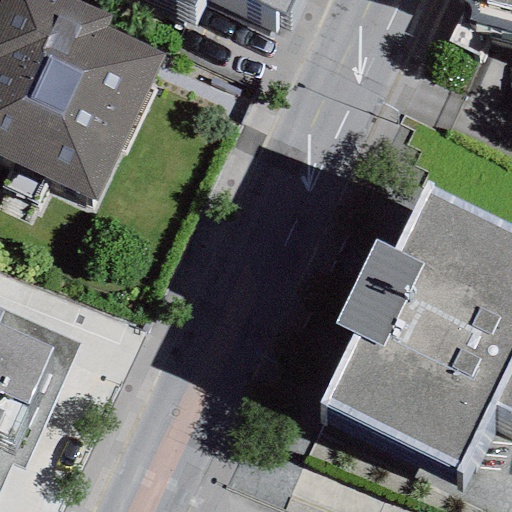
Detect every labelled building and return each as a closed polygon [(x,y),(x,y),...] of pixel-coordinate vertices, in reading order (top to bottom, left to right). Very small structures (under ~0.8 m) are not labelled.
[(110,31),(44,0),(5,0),(0,11),(0,167),(93,211),(162,66),(105,39),(110,31)] [(124,0),(190,27),(196,13),(285,49),(305,0),(124,0)] [(511,0),(466,0),(471,7),(511,17),(511,0)] [(511,244),(422,202),(389,270),(372,262),(331,345),(349,354),(314,425),(460,494),(494,424),(511,432),(511,431),(511,244)] [(0,456),(9,461),(53,366),(0,341),(0,340),(5,331),(0,328),(0,456)]
